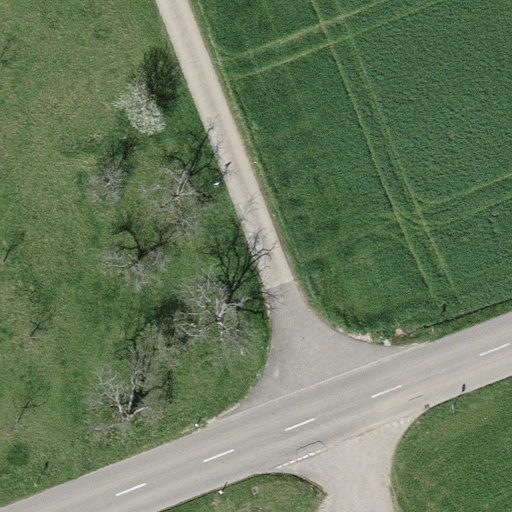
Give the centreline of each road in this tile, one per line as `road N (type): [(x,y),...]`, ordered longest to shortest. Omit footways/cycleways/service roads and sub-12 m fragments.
road 1 (track): [(367,511),(166,0)]
road 2 (secondary): [(99,511),(511,354)]
